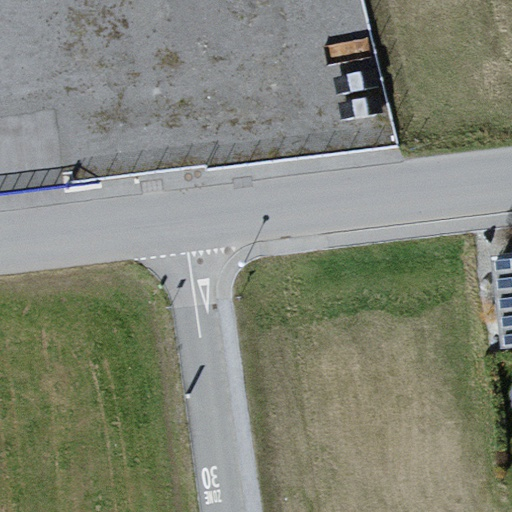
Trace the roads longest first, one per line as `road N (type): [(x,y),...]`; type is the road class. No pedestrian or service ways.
road 1 (tertiary): [(511,190),(193,231)]
road 2 (residential): [(193,231),(231,511)]
road 3 (tertiary): [(193,231),(0,253)]
